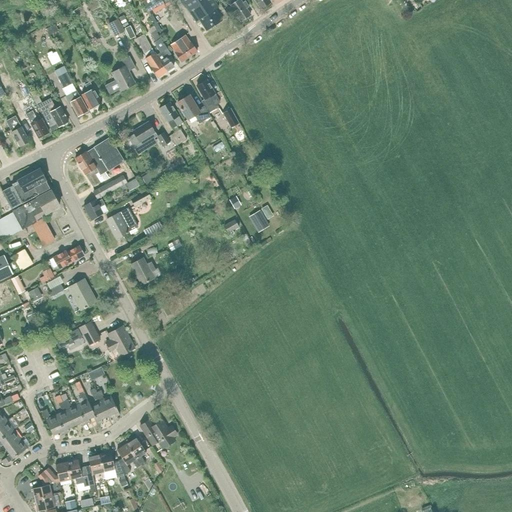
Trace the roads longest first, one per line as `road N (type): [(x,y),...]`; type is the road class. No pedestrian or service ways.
road 1 (secondary): [(45,152),(161,92),(299,0)]
road 2 (secondary): [(174,392),(45,152)]
road 3 (residential): [(5,477),(39,453),(109,438),(174,392)]
road 4 (secondary): [(240,511),(174,392)]
